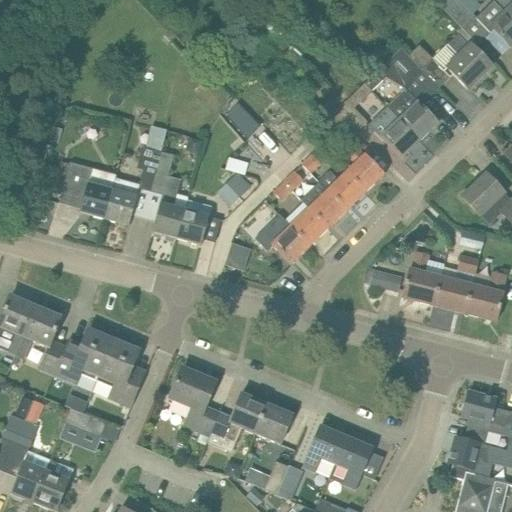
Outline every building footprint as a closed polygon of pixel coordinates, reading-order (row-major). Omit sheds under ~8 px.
[(457,0),(437,0),(435,2),(461,29),(474,17),(457,0)] [(511,0),(495,0),(493,2),(476,20),(489,34),(493,30),(511,48),(511,46),(511,0)] [(266,49),(289,70),(302,56),(279,35),(266,49)] [(491,67),(477,53),(470,46),(469,47),(457,35),(447,45),(458,57),(446,69),(468,90),(491,67)] [(401,50),(377,72),(384,79),(405,91),(387,108),(419,142),(438,124),(421,106),(439,88),(421,70),(401,50)] [(421,70),(439,88),(450,78),(432,60),(421,70)] [(363,85),(346,101),(337,110),(357,131),(366,122),(353,109),(370,92),(363,85)] [(236,105),(224,117),(245,138),(257,125),(236,105)] [(337,110),(328,118),(327,119),(348,140),(357,131),(337,110)] [(419,142),(398,121),(381,138),(401,159),(419,142)] [(355,165),(346,173),(365,194),(384,176),(364,155),(363,156),(353,146),(344,155),(355,165)] [(111,191),(103,220),(129,227),(138,190),(150,193),(161,153),(141,148),(136,169),(141,170),(138,185),(115,179),(111,191)] [(161,153),(150,193),(161,196),(159,204),(157,214),(152,233),(165,236),(166,241),(173,243),(176,239),(185,211),(187,200),(188,198),(187,198),(176,195),(180,180),(167,177),(173,156),(161,153)] [(311,155),(300,166),(310,176),(321,164),(311,155)] [(65,181),(62,190),(84,196),(80,211),(79,214),(103,220),(111,191),(115,179),(115,176),(105,173),(70,164),(69,163),(65,181)] [(293,172),(282,183),(292,193),(303,183),(293,172)] [(365,194),(346,173),(338,181),(330,173),(319,183),(327,192),(347,212),(365,194)] [(511,200),(510,202),(503,195),(504,194),(485,175),(462,197),(480,217),(481,216),(488,224),(500,213),(511,225),(511,200)] [(230,207),(248,189),(235,176),(217,193),(230,207)] [(292,193),(282,183),(271,194),(282,204),(292,193)] [(327,192),(309,209),(328,230),(347,212),(327,192)] [(185,211),(176,239),(201,246),(206,227),(211,207),(187,200),(185,211)] [(303,203),(285,221),(284,222),(310,248),(328,230),(309,209),(303,203)] [(291,266),(310,248),(284,222),(285,221),(279,215),(254,240),(267,253),(273,247),(291,266)] [(440,278),(433,306),(465,314),(472,287),(484,237),(462,231),(458,246),(463,247),(454,282),(440,278)] [(231,245),(224,266),(235,270),(242,248),(231,245)] [(433,306),(440,278),(424,274),(429,256),(415,253),(410,271),(408,271),(401,298),(433,306)] [(373,271),(369,286),(384,290),(388,275),(373,271)] [(472,287),(465,314),(496,322),(503,295),(501,294),(506,276),(492,272),(487,291),(472,287)] [(7,352),(16,356),(36,308),(9,297),(0,319),(0,327),(15,334),(7,352)] [(36,308),(16,356),(23,359),(32,341),(48,347),(39,370),(53,376),(64,349),(51,342),(61,319),(36,308)] [(81,371),(97,378),(114,341),(88,330),(78,355),(64,349),(53,376),(75,385),(81,371)] [(114,341),(97,378),(114,385),(108,399),(131,409),(142,382),(129,376),(139,351),(114,341)] [(209,437),(219,415),(218,415),(204,409),(215,383),(182,369),(169,399),(192,408),(184,427),(200,433),(196,442),(205,446),(209,437)] [(467,393),(461,417),(466,418),(469,419),(468,423),(468,424),(465,435),(464,440),(484,446),(487,432),(509,438),(511,427),(511,413),(499,410),(494,409),(496,400),(467,393)] [(219,414),(219,415),(209,437),(209,438),(210,438),(207,444),(231,454),(242,430),(255,436),(262,422),(258,420),(265,404),(241,394),(231,418),(219,414)] [(292,416),(265,404),(258,420),(262,422),(255,436),(280,446),(292,416)] [(70,410),(64,424),(99,439),(105,426),(70,410)] [(0,441),(0,445),(13,451),(25,423),(25,422),(10,416),(0,441)] [(25,423),(13,451),(26,456),(37,428),(25,423)] [(311,450),(303,468),(315,473),(329,479),(335,465),(346,438),(320,428),(311,450)] [(346,438),(335,465),(349,471),(344,485),(355,490),(372,449),(346,438)] [(456,438),(449,465),(452,466),(467,469),(466,473),(488,479),(489,479),(492,464),(511,469),(511,453),(506,452),(484,446),(464,440),(456,438)] [(10,495),(33,504),(50,461),(33,453),(28,465),(23,463),(10,495)] [(50,461),(33,504),(53,511),(61,511),(64,506),(60,504),(69,482),(68,481),(72,470),(50,461)] [(276,496),(288,468),(275,463),(263,490),(276,496)] [(288,468),(276,496),(290,502),(303,472),(289,466),(288,468)] [(452,466),(449,477),(463,481),(455,511),(500,511),(508,485),(488,479),(466,473),(467,469),(452,466)] [(262,488),(267,475),(248,468),(244,481),(262,488)] [(315,511),(345,511),(346,511),(320,500),(315,511)]
